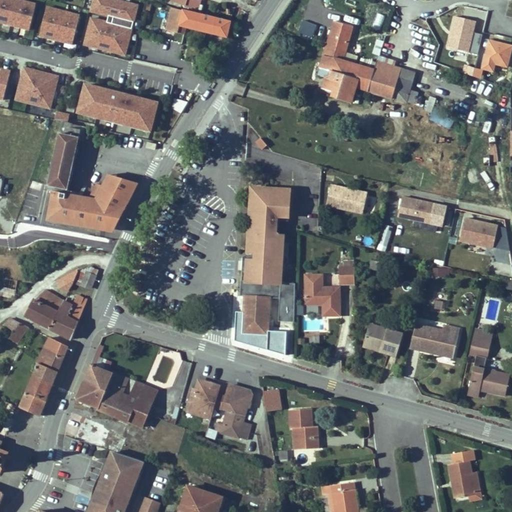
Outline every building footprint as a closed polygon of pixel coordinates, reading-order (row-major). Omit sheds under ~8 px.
[(30,0),(0,0),(0,18),(24,25),(30,0)] [(132,2),(125,0),(87,0),(85,7),(105,12),(103,18),(85,14),(78,40),(119,51),(132,2)] [(74,11),(41,3),(34,31),(66,40),(74,11)] [(224,19),(164,3),(158,27),(177,32),(180,23),(219,33),(224,19)] [(372,72),(370,80),(355,75),(338,69),(346,40),(328,35),(312,84),(320,87),(351,96),(388,107),(407,82),(372,72)] [(510,53),(486,47),(479,77),(490,79),(492,72),(505,75),(510,53)] [(52,72),(19,63),(10,94),(44,103),(52,72)] [(357,67),(355,75),(370,80),(372,72),(357,67)] [(151,98),(79,80),(72,108),(143,126),(151,98)] [(401,111),(410,83),(407,82),(388,107),(401,111)] [(327,107),(346,111),(351,96),(320,87),(316,98),(328,102),(327,107)] [(183,113),(186,102),(174,98),(171,110),(183,113)] [(451,129),(455,117),(433,108),(429,121),(451,129)] [(69,122),(70,114),(57,111),(56,120),(69,122)] [(82,130),(62,126),(49,185),(69,189),(82,130)] [(54,192),(50,217),(117,230),(140,184),(110,176),(104,187),(98,185),(92,199),(54,192)] [(32,182),(31,188),(41,190),(42,184),(32,182)] [(248,272),(246,280),(282,283),(283,264),(289,264),(290,242),(284,242),(285,235),(278,235),(279,221),(290,221),(292,189),(253,186),(248,253),(255,253),(254,261),(251,265),(248,270),(248,272)] [(341,193),(328,190),(324,210),(360,219),(365,199),(355,196),(354,199),(341,196),(341,193)] [(448,208),(402,198),(398,219),(444,229),(448,208)] [(500,225),(465,218),(460,242),(495,250),(500,225)] [(379,246),(387,248),(393,227),(384,224),(379,246)] [(378,271),(379,262),(370,261),(369,270),(378,271)] [(83,282),(88,270),(78,266),(73,277),(83,282)] [(449,276),(449,267),(432,268),(433,277),(449,276)] [(0,280),(10,283),(12,274),(0,271),(0,280)] [(334,277),(334,294),(351,294),(351,277),(334,277)] [(41,320),(54,291),(39,281),(31,288),(20,307),(41,320)] [(300,285),(300,298),(300,316),(317,316),(318,327),(336,326),(335,297),(317,298),(311,298),(311,285),(300,285)] [(64,296),(50,326),(60,332),(77,295),(67,289),(64,296)] [(50,326),(64,296),(54,291),(41,320),(50,326)] [(246,296),(243,334),(268,336),(271,298),(246,296)] [(443,312),(445,302),(435,300),(433,310),(443,312)] [(10,309),(0,317),(0,318),(13,327),(21,316),(10,309)] [(21,316),(13,327),(10,331),(14,334),(18,330),(20,326),(22,328),(28,321),(21,316)] [(442,327),(441,335),(457,338),(459,331),(442,327)] [(441,335),(414,329),(409,353),(452,362),(457,338),(441,335)] [(44,330),(38,343),(28,365),(43,373),(59,340),(47,332),(44,330)] [(366,330),(360,348),(379,353),(378,358),(395,362),(402,340),(366,330)] [(490,346),(480,344),(481,338),(473,336),(468,359),(476,361),(469,393),(480,395),(505,401),(509,380),(484,374),(490,346)] [(378,358),(379,353),(360,348),(359,352),(378,358)] [(31,396),(43,373),(28,365),(17,388),(31,396)] [(156,399),(157,396),(91,370),(83,389),(105,398),(103,402),(148,419),(156,399)] [(205,386),(202,394),(197,392),(193,406),(198,408),(197,410),(218,416),(219,412),(223,400),(226,391),(210,385),(210,388),(205,386)] [(26,407),(31,396),(17,388),(12,399),(26,407)] [(143,434),(148,419),(103,402),(105,398),(83,389),(76,407),(128,427),(143,434)] [(266,412),(283,410),(280,389),(263,392),(266,412)] [(241,395),(244,396),(245,393),(233,390),(230,402),(235,404),(239,402),(241,395)] [(239,402),(235,404),(230,402),(226,415),(232,416),(231,419),(246,423),(247,421),(249,421),(251,414),(254,415),(256,409),(253,408),(255,400),(253,399),(254,396),(245,393),(244,396),(241,395),(239,402)] [(478,404),(480,395),(469,393),(468,401),(478,404)] [(226,415),(230,402),(223,400),(219,412),(226,415)] [(128,445),(122,442),(128,427),(76,407),(62,441),(114,457),(122,460),(128,445)] [(195,417),(216,424),(218,416),(197,410),(195,417)] [(296,449),(307,448),(307,453),(320,452),(320,441),(316,442),(315,430),(315,412),(294,412),(294,430),(296,430),(296,449)] [(250,447),(254,431),(244,428),(246,423),(231,419),(229,419),(227,426),(229,426),(228,431),(220,428),(218,437),(250,447)] [(0,448),(3,442),(0,440),(0,470),(8,452),(0,448)] [(279,451),(280,462),(289,462),(289,451),(279,451)] [(122,460),(114,457),(102,487),(106,488),(101,500),(97,499),(95,503),(92,511),(128,511),(136,494),(133,493),(139,477),(142,478),(146,468),(122,460)] [(473,495),(479,494),(476,472),(474,459),(453,463),(456,479),(459,478),(463,497),(473,495)] [(486,499),(482,471),(476,472),(479,494),(473,495),(474,501),(486,499)] [(133,493),(136,494),(142,478),(139,477),(133,493)] [(216,511),(222,494),(188,483),(178,511),(216,511)] [(359,511),(356,486),(333,489),(336,511),(359,511)] [(102,487),(97,499),(101,500),(106,488),(102,487)]
